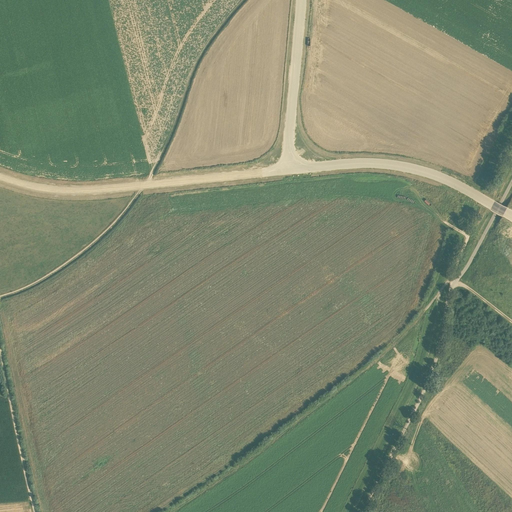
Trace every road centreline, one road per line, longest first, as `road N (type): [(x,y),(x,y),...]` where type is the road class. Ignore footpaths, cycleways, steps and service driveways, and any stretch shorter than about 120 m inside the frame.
road 1 (track): [(243,0),(198,60),(159,156),(118,219),(64,264),(0,297)]
road 2 (unclassified): [(361,511),(431,372),(452,280),(511,182)]
road 3 (track): [(440,291),(412,393),(352,511)]
road 4 (track): [(0,348),(35,511)]
road 5 (track): [(404,332),(452,280),(473,225)]
